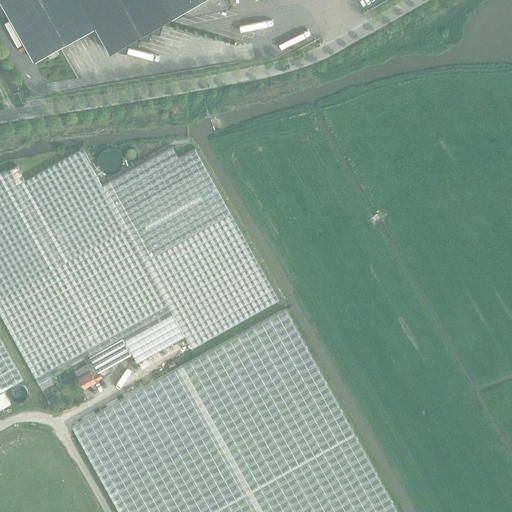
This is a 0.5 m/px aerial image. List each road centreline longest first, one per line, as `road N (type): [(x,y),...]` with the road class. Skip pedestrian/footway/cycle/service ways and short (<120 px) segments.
road 1 (unclassified): [(411,0),(318,51),(246,71),(0,114)]
road 2 (unclassified): [(107,511),(58,426),(30,417),(0,427)]
